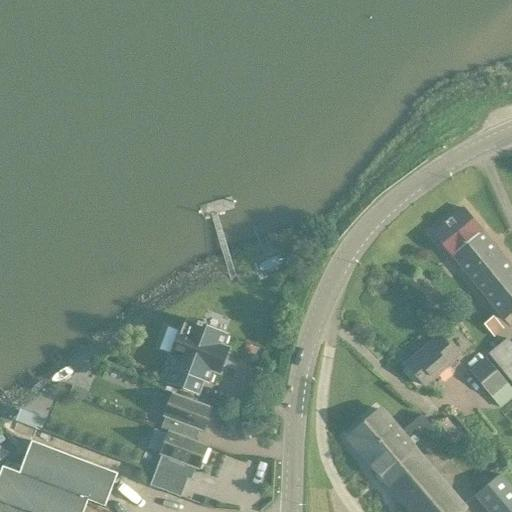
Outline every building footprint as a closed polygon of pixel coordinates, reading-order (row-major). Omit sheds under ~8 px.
[(504,319),(511,312),(511,266),(464,207),(433,232),(504,319)] [(167,327),(159,350),(170,354),(172,355),(169,365),(175,367),(168,383),(198,394),(203,381),(209,383),(213,371),(220,373),(229,349),(222,347),(227,335),(203,326),(204,324),(198,322),(197,324),(186,319),(182,329),(180,328),(179,331),(167,327)] [(406,363),(425,385),(458,357),(439,335),(406,363)] [(511,381),(511,344),(506,337),(488,352),(511,381)] [(507,384),(486,358),(470,371),(491,397),(507,384)] [(161,428),(168,431),(194,441),(195,441),(194,441),(198,430),(202,432),(211,408),(172,393),(163,417),(165,417),(161,428)] [(348,439),(390,488),(405,505),(397,511),(462,511),(467,509),(408,440),(414,435),(417,439),(432,426),(421,414),(401,432),(381,410),(348,439)] [(208,446),(195,441),(194,441),(168,431),(159,455),(161,456),(157,467),(190,480),(195,468),(199,470),(208,446)] [(19,473),(88,501),(88,500),(105,507),(117,474),(31,441),(19,473)] [(133,475),(153,481),(157,469),(138,462),(133,475)] [(0,472),(0,502),(24,511),(83,511),(88,501),(19,473),(2,466),(0,472)] [(488,511),(511,511),(511,489),(499,474),(475,495),(488,511)] [(0,511),(24,511),(0,502),(0,511)]
